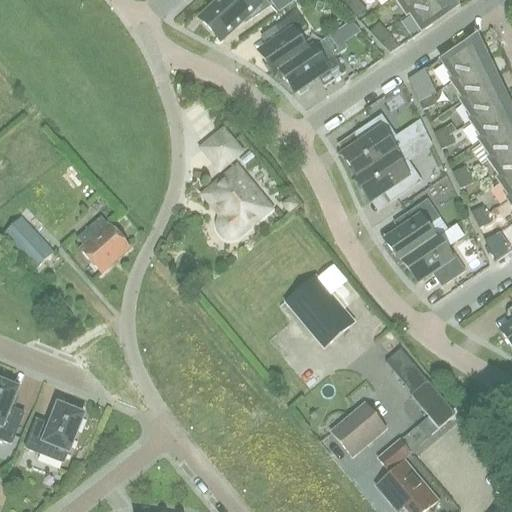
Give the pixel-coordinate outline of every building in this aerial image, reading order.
[(221,0),(200,20),(220,42),(242,21),(245,24),(270,7),(263,0),(221,0)] [(355,0),(353,0),(345,8),(352,15),(361,6),(355,0)] [(391,0),(391,1),(392,1),(393,0),(394,0),(406,17),(430,0),(391,0)] [(430,0),(406,17),(409,16),(421,33),(455,10),(457,9),(450,0),(447,0),(445,2),(443,0),(430,0)] [(267,49),(259,54),(274,76),(280,72),(279,72),(307,53),(306,52),(297,39),(309,31),(296,13),(276,27),(283,37),(267,49)] [(375,40),(385,31),(379,24),(369,33),(375,40)] [(245,46),(266,41),(262,25),(241,30),(245,46)] [(385,31),(375,40),(381,47),(391,37),(385,31)] [(451,84),(486,59),(484,60),(479,53),(484,49),(477,39),(475,40),(441,63),(453,81),(450,83),(451,84)] [(307,53),(279,72),(280,72),(294,93),(317,78),(324,88),(345,74),(333,55),(323,42),(312,49),(306,52),(307,53)] [(486,59),(451,84),(463,101),(460,103),(496,79),(495,79),(493,80),(488,72),(493,69),(486,59)] [(496,79),(460,103),(472,120),(469,122),(470,123),(505,99),(505,98),(503,100),(498,92),(502,89),(496,79)] [(418,103),(430,98),(426,90),(414,95),(418,103)] [(434,106),(430,98),(418,103),(422,112),(434,106)] [(511,109),(505,99),(470,123),(481,140),(478,142),(479,143),(511,120),(511,119),(507,112),(511,109)] [(354,181),(395,154),(388,143),(396,138),(381,116),(353,135),(360,146),(343,157),(357,179),(354,181)] [(511,120),(479,143),(491,160),(488,162),(488,163),(511,146),(511,120)] [(437,143),(449,137),(445,129),(433,135),(437,143)] [(223,133),(203,150),(213,162),(220,156),(227,164),(239,153),(223,133)] [(453,146),(449,137),(437,143),(441,151),(453,146)] [(511,146),(488,163),(500,180),(497,182),(498,182),(511,172),(511,146)] [(396,154),(395,154),(354,181),(369,203),(388,191),(394,200),(390,204),(421,183),(407,162),(399,167),(392,157),(396,154)] [(456,182),(468,177),(464,168),(452,174),(456,182)] [(205,196),(215,208),(216,208),(223,217),(222,218),(221,219),(221,220),(220,221),(219,222),(219,224),(219,225),(219,226),(219,228),(219,229),(219,230),(220,232),(221,233),(223,235),(225,237),(227,238),(230,238),(233,238),(234,238),(235,237),(237,236),(269,210),(236,170),(205,196)] [(511,172),(498,182),(509,200),(506,201),(507,202),(511,198),(511,172)] [(472,185),(468,177),(456,182),(460,191),(472,185)] [(300,207),(293,199),(285,206),(291,214),(294,212),(297,210),(300,207)] [(400,264),(436,239),(433,240),(425,229),(439,219),(427,201),(399,220),(404,226),(403,231),(385,242),(400,264)] [(475,222),(487,216),(483,208),(471,214),(475,222)] [(491,224),(487,216),(475,222),(479,230),(491,224)] [(54,255),(21,219),(2,236),(35,272),(54,255)] [(85,247),(80,251),(101,274),(128,249),(101,219),(78,240),(85,247)] [(484,241),(488,250),(500,244),(496,236),(484,241)] [(443,250),(436,239),(400,264),(400,265),(403,263),(417,284),(433,273),(438,274),(446,286),(465,273),(448,247),(443,250)] [(317,276),(286,302),(325,348),(356,322),(317,276)] [(511,349),(511,325),(501,333),(511,349)] [(405,343),(393,353),(403,364),(415,354),(405,343)] [(0,440),(11,445),(24,414),(10,409),(18,390),(0,382),(0,440)] [(427,382),(410,396),(424,413),(438,430),(455,416),(427,382)] [(69,454),(84,416),(58,406),(50,426),(36,421),(25,449),(63,465),(68,453),(69,454)] [(364,406),(331,434),(352,459),(385,431),(364,406)] [(417,427),(377,461),(389,474),(411,455),(410,454),(412,452),(427,439),(417,427)] [(425,511),(437,503),(404,464),(376,487),(392,507),(398,502),(406,511),(425,511)] [(511,511),(511,499),(495,511),(511,511)]
